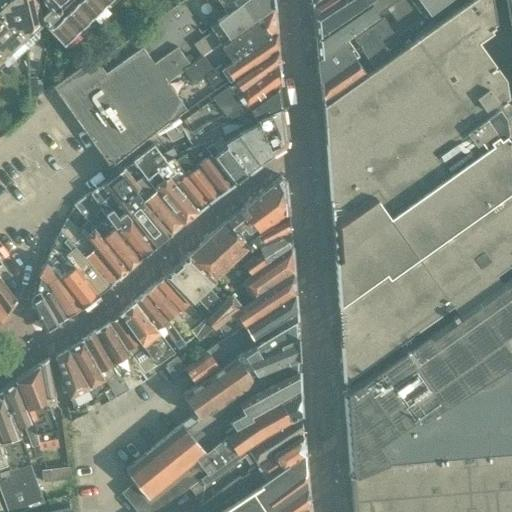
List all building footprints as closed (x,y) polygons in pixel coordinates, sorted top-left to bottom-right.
[(35,0),(0,0),(0,15),(22,39),(21,41),(27,47),(38,37),(39,31),(35,28),(42,22),(35,0)] [(35,0),(42,22),(61,42),(62,43),(107,0),(35,0)] [(158,18),(133,36),(142,48),(165,81),(182,69),(188,65),(272,6),(271,0),(243,0),(242,1),(220,18),(203,30),(197,35),(192,35),(171,35),(168,32),(158,18)] [(210,0),(208,2),(220,18),(242,1),(243,0),(210,0)] [(315,0),(311,3),(313,18),(339,0),(315,0)] [(339,0),(313,18),(315,38),(370,0),(339,0)] [(370,0),(315,38),(317,59),(342,41),(387,9),(395,21),(389,26),(388,26),(397,38),(423,19),(408,0),(370,0)] [(349,83),(321,102),(322,102),(322,104),(342,381),(344,381),(448,307),(493,275),(511,262),(511,140),(506,101),(505,100),(502,80),(475,43),(489,32),(488,31),(494,27),(493,26),(493,25),(488,0),(470,0),(404,47),(403,45),(402,46),(402,45),(393,51),(390,56),(365,73),(349,83)] [(408,0),(423,19),(449,0),(408,0)] [(511,0),(503,0),(511,47),(511,0)] [(192,35),(197,35),(203,30),(182,1),(158,18),(168,32),(171,35),(192,35)] [(220,69),(218,67),(230,58),(232,60),(275,32),(272,6),(188,65),(182,69),(192,83),(196,80),(199,84),(220,69)] [(0,15),(0,58),(1,59),(3,62),(7,66),(27,47),(21,41),(22,39),(0,15)] [(352,56),(319,78),(321,102),(349,83),(365,73),(390,56),(393,51),(402,45),(397,38),(388,26),(389,26),(383,17),(353,39),(345,44),(352,56)] [(231,78),(277,49),(275,32),(232,60),(230,58),(218,67),(220,69),(228,80),(231,78)] [(53,85),(52,86),(55,90),(55,89),(108,163),(107,163),(110,167),(111,166),(155,131),(161,126),(165,131),(164,131),(171,142),(183,136),(180,131),(183,129),(186,134),(193,130),(185,118),(229,85),(227,81),(228,80),(220,69),(199,84),(196,80),(192,83),(182,69),(165,81),(142,48),(133,36),(113,50),(110,45),(94,57),(54,86),(53,85)] [(342,41),(317,59),(317,64),(319,78),(352,56),(345,44),(342,41)] [(278,61),(277,49),(231,78),(228,80),(227,81),(229,85),(235,93),(278,61)] [(229,85),(185,118),(193,130),(216,118),(225,115),(233,114),(277,86),(280,84),(278,61),(235,93),(229,85)] [(193,130),(186,134),(193,146),(201,142),(204,140),(216,132),(226,126),(237,123),(251,117),(281,108),(277,86),(233,114),(225,115),(216,118),(193,130)] [(216,132),(204,140),(208,145),(219,137),(224,142),(234,134),(258,164),(260,163),(266,159),(271,156),(284,147),(286,142),(281,108),(251,117),(237,123),(226,126),(216,132)] [(234,134),(224,142),(248,172),(258,164),(234,134)] [(204,140),(201,142),(233,183),(248,172),(224,142),(219,137),(208,145),(204,140)] [(191,147),(185,150),(187,153),(192,160),(198,167),(219,194),(233,184),(233,183),(201,142),(193,146),(191,147)] [(147,149),(132,160),(183,223),(197,211),(169,176),(175,172),(167,163),(167,162),(153,144),(147,149)] [(187,153),(176,161),(181,168),(187,176),(208,203),(219,194),(198,167),(192,160),(187,153)] [(173,158),(167,162),(167,163),(175,172),(169,176),(197,211),(208,203),(187,176),(181,168),(176,161),(173,158)] [(132,160),(122,168),(138,189),(145,197),(140,201),(168,236),(170,234),(183,223),(132,160)] [(122,168),(102,184),(153,247),(168,236),(140,201),(145,197),(138,189),(122,168)] [(280,176),(225,220),(235,231),(285,193),(283,179),(280,176)] [(102,184),(90,193),(101,208),(108,217),(139,258),(153,247),(102,184)] [(90,193),(74,205),(87,221),(127,269),(139,258),(108,217),(102,223),(95,214),(101,208),(90,193)] [(285,193),(235,231),(244,242),(287,213),(285,193)] [(287,213),(244,242),(251,249),(258,242),(289,231),(287,213)] [(68,217),(61,230),(71,243),(74,246),(108,286),(119,277),(85,236),(78,229),(68,217)] [(215,229),(187,255),(213,279),(214,280),(228,294),(231,292),(240,282),(250,273),(239,260),(251,249),(244,242),(235,231),(225,220),(225,221),(215,229)] [(87,221),(78,229),(85,236),(119,277),(127,269),(87,221)] [(61,230),(53,243),(65,255),(98,294),(108,286),(74,246),(71,243),(61,230)] [(251,249),(239,260),(250,273),(290,245),(289,231),(258,242),(251,249)] [(53,243),(45,263),(60,278),(80,308),(98,294),(65,255),(53,243)] [(192,329),(190,331),(198,340),(201,338),(233,313),(292,274),(290,245),(250,273),(240,282),(231,292),(228,294),(221,302),(216,308),(210,313),(206,319),(205,318),(203,320),(199,323),(192,329)] [(187,255),(175,265),(201,291),(216,308),(221,302),(228,294),(214,280),(213,279),(187,255)] [(0,306),(6,314),(15,299),(0,278),(0,264),(1,264),(1,265),(2,265),(0,261),(0,306)] [(45,263),(38,276),(49,283),(67,316),(80,308),(60,278),(45,263)] [(175,265),(164,275),(188,303),(203,320),(205,318),(206,319),(210,313),(216,308),(201,291),(175,265)] [(233,313),(201,338),(209,349),(224,338),(294,293),(292,274),(233,313)] [(343,390),(350,474),(350,476),(389,460),(394,457),(383,440),(384,437),(386,436),(414,418),(417,422),(432,412),(500,370),(508,364),(511,362),(511,274),(499,284),(493,275),(448,307),(454,315),(424,337),(349,389),(349,390),(343,390)] [(163,275),(153,284),(192,329),(199,323),(191,314),(192,313),(188,309),(183,307),(188,303),(164,275),(163,275)] [(38,276),(35,287),(59,321),(67,316),(49,283),(38,276)] [(153,284),(143,292),(166,321),(172,316),(172,319),(178,325),(179,324),(186,334),(190,331),(192,329),(153,284)] [(33,295),(31,302),(43,327),(47,329),(59,321),(35,287),(33,295)] [(143,292),(133,301),(156,330),(161,325),(168,334),(167,335),(178,349),(184,344),(180,339),(166,321),(143,292)] [(206,351),(184,369),(195,385),(255,344),(265,337),(296,319),(294,293),(224,338),(209,349),(206,351)] [(133,301),(119,313),(156,364),(173,352),(156,330),(133,301)] [(119,313),(107,322),(136,366),(141,374),(142,374),(146,379),(154,373),(150,368),(156,364),(119,313)] [(265,337),(255,344),(260,351),(297,335),(296,319),(265,337)] [(107,322),(95,330),(118,372),(120,375),(128,390),(146,379),(142,374),(141,374),(136,366),(107,322)] [(95,330),(81,339),(100,373),(103,379),(115,398),(128,390),(120,375),(118,372),(95,330)] [(195,385),(182,394),(196,414),(199,418),(241,388),(250,377),(298,358),(297,335),(260,351),(255,344),(195,385)] [(69,346),(67,347),(94,395),(102,391),(108,401),(115,398),(103,379),(100,373),(81,339),(79,340),(78,339),(69,346)] [(56,354),(54,355),(68,395),(64,396),(67,412),(73,410),(74,412),(97,400),(94,395),(67,347),(66,348),(55,352),(56,354)] [(48,358),(37,364),(43,398),(45,410),(49,409),(48,407),(55,406),(55,407),(57,407),(55,396),(48,358)] [(134,481),(121,492),(137,511),(156,511),(189,487),(208,474),(197,459),(189,449),(197,442),(196,440),(205,433),(202,429),(205,427),(238,402),(295,372),(295,359),(298,358),(250,377),(241,388),(199,418),(196,414),(181,424),(125,469),(134,481)] [(165,367),(172,378),(181,370),(173,359),(167,363),(165,367)] [(511,511),(511,362),(508,364),(500,370),(432,412),(417,422),(414,418),(386,436),(384,437),(383,440),(394,457),(389,460),(350,476),(353,511),(511,511)] [(37,364),(14,380),(31,422),(34,433),(39,450),(59,447),(54,429),(56,429),(52,416),(49,409),(45,410),(43,398),(37,364)] [(205,427),(202,429),(205,433),(215,445),(249,419),(299,392),(298,371),(297,371),(295,372),(238,402),(205,427)] [(14,380),(0,391),(19,435),(28,460),(41,456),(39,450),(34,433),(31,422),(14,380)] [(0,391),(0,390),(0,448),(7,468),(7,469),(28,462),(29,462),(28,460),(19,435),(0,391)] [(197,442),(189,449),(197,459),(208,474),(231,456),(300,413),(299,392),(249,419),(215,445),(205,433),(196,440),(197,442)] [(208,474),(189,487),(203,504),(227,486),(240,476),(242,479),(245,477),(254,470),(254,468),(302,435),(300,413),(231,456),(208,474)] [(203,504),(200,506),(204,511),(219,511),(239,498),(240,499),(250,492),(304,455),(302,435),(254,468),(254,470),(245,477),(242,479),(240,476),(227,486),(203,504)] [(304,511),(309,510),(304,469),(304,455),(250,492),(240,499),(239,498),(219,511),(304,511)] [(7,468),(0,470),(0,491),(7,511),(17,511),(42,504),(28,462),(7,469),(7,468)]
